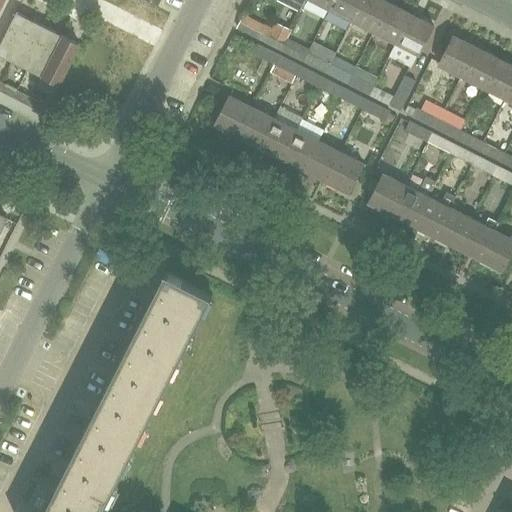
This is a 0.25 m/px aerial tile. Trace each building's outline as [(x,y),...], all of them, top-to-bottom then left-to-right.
[(277,0),(300,12),(306,0),(277,0)] [(309,0),(329,10),(334,0),(309,0)] [(351,21),(361,0),(334,0),(329,10),(351,21)] [(373,33),(388,3),(381,0),(361,0),(351,21),(373,33)] [(395,44),(410,14),(388,3),(373,33),(395,44)] [(0,55),(12,61),(32,21),(16,13),(0,44),(0,55)] [(418,55),(433,26),(410,14),(395,44),(418,55)] [(27,69),(48,29),(32,21),(12,61),(27,69)] [(258,39),(281,50),(285,42),(275,37),(278,31),(265,25),(258,39)] [(43,77),(63,37),(48,29),(27,69),(43,77)] [(460,77),(475,47),(453,36),(438,65),(460,77)] [(58,85),(74,55),(78,44),(63,37),(43,77),(58,85)] [(281,50),(303,61),(307,53),(285,42),(281,50)] [(274,64),(278,55),(256,44),(251,52),(274,64)] [(483,88),(497,58),(475,47),(460,77),(483,88)] [(307,53),(303,61),(325,73),(330,65),(307,53)] [(296,75),(300,67),(278,55),(274,64),(269,73),(291,84),(296,75)] [(348,84),(352,76),(351,76),(355,67),(334,56),(330,65),(325,73),(348,84)] [(505,99),(511,84),(511,65),(497,58),(483,88),(505,99)] [(296,75),(318,86),(323,78),(300,67),(296,75)] [(357,79),(352,76),(348,84),(370,95),(377,79),(361,71),(357,79)] [(379,76),(377,79),(370,95),(401,111),(416,81),(405,76),(400,87),(379,76)] [(318,86),(340,98),(345,89),(323,78),(318,86)] [(0,84),(0,91),(12,98),(16,90),(1,82),(0,84)] [(340,98),(363,109),(367,101),(345,89),(340,98)] [(12,98),(27,106),(31,98),(16,90),(12,98)] [(237,137),(252,108),(229,96),(214,125),(237,137)] [(47,106),(31,98),(27,106),(43,114),(47,106)] [(466,130),(470,121),(429,100),(424,109),(466,130)] [(390,112),(367,101),(363,109),(385,120),(390,112)] [(259,148),(274,119),(252,108),(237,137),(259,148)] [(434,128),(438,120),(416,109),(412,117),(434,128)] [(281,159),(296,130),(274,119),(259,148),(281,159)] [(460,131),(438,120),(434,128),(456,139),(460,131)] [(427,142),(431,134),(409,123),(405,130),(427,142)] [(470,133),(487,141),(492,132),(475,123),(470,133)] [(303,170),(318,141),(296,130),(281,159),(303,170)] [(456,139),(479,151),(483,143),(460,131),(456,139)] [(453,145),(431,134),(427,142),(449,153),(453,145)] [(325,182),(340,153),(318,141),(303,170),(325,182)] [(479,151),(501,162),(505,154),(483,143),(479,151)] [(449,153),(471,164),(475,157),(453,145),(449,153)] [(347,193),(362,164),(340,153),(325,182),(347,193)] [(501,162),(511,167),(511,157),(505,154),(501,162)] [(471,164),(493,176),(497,168),(475,157),(471,164)] [(511,175),(497,168),(493,176),(511,185),(511,175)] [(389,214),(404,185),(382,174),(367,203),(389,214)] [(412,226),(427,197),(435,182),(424,177),(417,192),(404,185),(389,214),(412,226)] [(434,237),(449,208),(454,197),(446,192),(440,203),(427,197),(412,226),(434,237)] [(456,248),(471,219),(449,208),(434,237),(456,248)] [(478,259),(493,230),(497,223),(486,217),(482,225),(471,219),(456,248),(478,259)] [(501,271),(511,248),(511,239),(493,230),(478,259),(501,271)] [(100,511),(210,295),(164,272),(163,274),(170,278),(60,496),(43,488),(34,505),(47,511),(100,511)]
